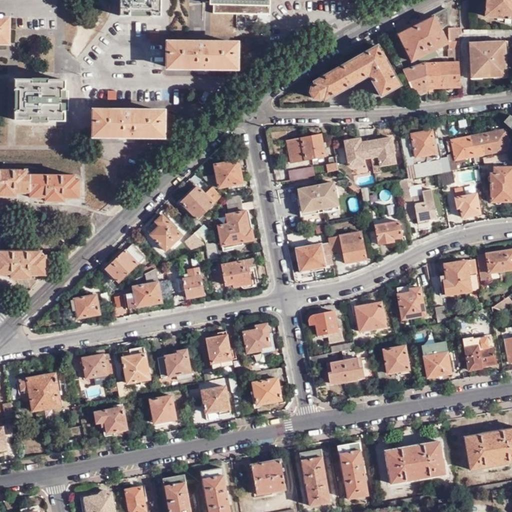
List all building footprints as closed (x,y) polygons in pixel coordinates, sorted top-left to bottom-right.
[(160,16),(160,0),(119,0),(119,16),(160,16)] [(511,0),(485,0),(484,17),(505,18),(504,23),(510,23),(510,19),(511,19),(511,0)] [(269,5),(213,5),(213,13),(237,13),(244,13),(269,13),(269,5)] [(447,26),(447,9),(397,35),(410,62),(417,58),(420,64),(437,55),(434,50),(446,43),(439,30),(447,26)] [(460,40),(460,28),(447,29),(447,49),(458,49),(458,42),(460,40)] [(150,41),(159,41),(159,32),(150,32),(150,41)] [(482,51),(482,43),(469,44),(471,79),(494,77),(494,73),(506,73),(504,41),(489,42),(490,51),(482,51)] [(489,42),(482,43),(482,51),(490,51),(489,42)] [(236,69),(236,44),(167,43),(167,68),(200,68),(236,69)] [(398,85),(377,46),(314,82),(315,85),(312,86),(310,93),(313,98),(319,101),(323,99),(324,100),(369,75),(380,96),(398,85)] [(448,58),(459,57),(458,49),(447,49),(448,58)] [(426,89),(460,87),(459,62),(424,64),(425,66),(426,89)] [(414,98),(426,94),(426,89),(425,66),(402,74),(414,98)] [(64,101),(64,80),(15,80),(14,120),(64,121),(64,101)] [(162,136),(163,112),(94,110),(93,135),(128,136),(162,136)] [(491,133),(486,134),(490,153),(508,150),(505,130),(500,131),(499,126),(491,128),(491,133)] [(437,145),(435,134),(435,131),(408,135),(409,137),(411,150),(413,149),(415,158),(436,154),(435,145),(437,145)] [(445,144),(443,133),(435,134),(437,145),(445,144)] [(469,137),(472,156),(490,153),(486,134),(469,137)] [(323,151),(321,136),(287,143),(291,166),(325,159),(323,151)] [(361,146),(360,143),(359,139),(344,142),(348,165),(351,168),(364,165),(363,160),(378,157),(379,167),(395,164),(390,137),(375,140),(375,144),(361,146)] [(409,137),(401,139),(403,151),(411,150),(409,137)] [(450,171),(453,171),(457,170),(455,159),(472,156),(469,137),(452,140),(454,154),(447,155),(450,171)] [(408,179),(438,174),(450,171),(447,155),(445,144),(437,145),(435,145),(436,154),(415,158),(413,149),(411,150),(403,151),(408,179)] [(504,161),(503,155),(490,157),(491,163),(493,163),(504,161)] [(511,162),(511,159),(504,161),(493,163),(493,175),(487,175),(487,183),(491,184),(491,203),(511,201),(511,162)] [(216,175),(202,178),(211,188),(213,190),(234,185),(234,188),(242,186),(238,161),(214,165),(216,175)] [(313,166),(288,168),(289,178),(314,175),(313,166)] [(326,167),(327,174),(335,172),(335,166),(326,167)] [(26,170),(0,169),(0,196),(5,196),(15,196),(15,192),(29,193),(29,197),(44,197),(44,201),(55,202),(64,202),(64,198),(78,198),(79,180),(74,180),(74,175),(26,174),(26,170)] [(438,174),(441,186),(454,183),(453,171),(450,171),(438,174)] [(399,181),(407,221),(416,219),(418,225),(427,223),(427,220),(436,219),(431,191),(422,193),(422,197),(411,200),(409,189),(407,179),(399,181)] [(314,192),(313,187),(298,190),(301,205),(302,210),(315,208),(317,210),(337,207),(333,184),(318,187),(319,191),(314,192)] [(422,197),(422,193),(420,186),(409,189),(411,200),(422,197)] [(213,190),(211,188),(203,195),(196,187),(180,203),(181,204),(180,206),(190,217),(192,216),(196,220),(220,198),(213,190)] [(480,215),(476,194),(455,198),(457,208),(460,208),(462,218),(480,215)] [(242,212),(240,197),(226,199),(229,215),(226,215),(228,224),(217,226),(222,252),(232,250),(232,244),(252,240),(251,229),(248,229),(245,211),(242,212)] [(350,211),(359,210),(357,197),(348,199),(350,211)] [(302,210),(301,205),(299,208),(299,209),(300,217),(338,210),(337,207),(317,210),(315,208),(302,210)] [(165,251),(181,237),(165,219),(167,218),(160,210),(158,212),(161,215),(154,221),(158,226),(149,234),(165,251)] [(398,221),(375,226),(378,239),(379,245),(393,243),(393,239),(402,238),(398,221)] [(324,223),(313,225),(316,245),(328,243),(327,238),(324,223)] [(378,239),(375,226),(369,227),(372,240),(378,239)] [(203,245),(204,245),(206,239),(198,230),(193,234),(203,245)] [(328,243),(330,253),(342,251),(344,264),(365,260),(360,232),(327,238),(328,243)] [(182,243),(190,252),(203,245),(193,234),(182,243)] [(323,267),(332,265),(330,253),(328,243),(316,245),(295,249),(299,271),(314,269),(315,275),(324,273),(323,267)] [(117,283),(144,258),(131,244),(104,269),(107,272),(103,276),(110,284),(115,280),(117,283)] [(45,274),(45,256),(41,256),(41,251),(1,250),(1,256),(0,256),(0,273),(11,274),(11,278),(22,278),(30,278),(30,274),(45,274)] [(511,272),(511,250),(476,256),(482,290),(486,289),(485,282),(489,281),(488,273),(499,272),(499,275),(511,272)] [(440,297),(471,292),(470,283),(466,284),(465,277),(474,275),(475,275),(472,260),(443,265),(445,276),(439,277),(441,289),(439,289),(440,297)] [(242,267),(241,261),(220,265),(224,286),(232,285),(232,288),(240,286),(241,289),(255,286),(255,284),(258,283),(255,266),(248,268),(247,266),(242,267)] [(140,273),(142,276),(145,275),(157,269),(155,265),(140,273)] [(203,296),(198,268),(187,270),(187,275),(182,275),(183,280),(175,281),(177,293),(185,292),(186,299),(203,296)] [(157,269),(145,275),(147,285),(142,286),(141,282),(132,284),(134,294),(124,296),(127,310),(163,303),(157,269)] [(470,283),(471,292),(476,291),(474,275),(465,277),(466,284),(470,283)] [(396,287),(401,318),(424,314),(418,283),(396,287)] [(100,314),(97,295),(74,299),(77,318),(100,314)] [(491,307),(492,307),(503,311),(511,305),(511,302),(508,296),(491,307)] [(386,327),(381,303),(355,307),(354,304),(351,305),(353,316),(356,315),(359,332),(386,327)] [(438,323),(445,321),(443,306),(435,308),(438,323)] [(343,341),(341,331),(338,332),(337,329),(333,312),(314,316),(310,318),(309,321),(308,323),(309,326),(315,325),(318,336),(328,335),(328,338),(329,344),(343,341)] [(269,334),(267,325),(251,328),(252,332),(243,333),(247,354),(261,351),(262,354),(272,352),(272,351),(275,350),(272,334),(269,334)] [(231,365),(225,332),(216,333),(216,335),(211,335),(211,338),(206,339),(211,368),(231,365)] [(461,338),(467,369),(480,367),(480,365),(494,363),(489,333),(461,338)] [(420,344),(426,376),(450,371),(444,340),(420,344)] [(332,353),(339,352),(342,352),(344,351),(354,349),(354,346),(353,343),(331,347),(332,353)] [(149,379),(143,348),(137,349),(137,346),(126,347),(127,352),(120,354),(126,383),(149,379)] [(409,370),(404,347),(383,351),(387,374),(397,373),(397,375),(405,374),(406,377),(413,376),(412,370),(409,370)] [(191,379),(186,349),(177,351),(177,354),(157,358),(160,378),(175,376),(176,382),(191,379)] [(342,352),(347,382),(357,381),(356,379),(364,378),(360,358),(346,361),(344,351),(342,352)] [(338,384),(347,382),(342,352),(339,352),(341,362),(327,364),(331,384),(338,383),(338,384)] [(309,358),(311,365),(328,362),(327,354),(309,358)] [(115,374),(112,360),(104,361),(103,355),(79,359),(81,373),(84,372),(86,379),(115,374)] [(250,374),(252,373),(250,366),(243,367),(244,375),(250,374)] [(376,368),(379,381),(386,380),(383,367),(376,368)] [(272,380),(269,370),(252,373),(250,374),(254,391),(251,392),(254,409),(259,408),(259,405),(279,401),(280,404),(285,403),(281,387),(278,387),(277,379),(272,380)] [(59,391),(55,374),(16,381),(19,398),(29,396),(31,411),(60,406),(58,391),(59,391)] [(231,392),(238,391),(235,376),(228,377),(231,392)] [(119,397),(130,395),(128,387),(125,387),(124,383),(117,384),(119,397)] [(229,414),(224,387),(201,391),(204,410),(201,410),(202,418),(218,415),(218,416),(229,414)] [(175,415),(171,396),(149,400),(154,423),(162,422),(163,424),(179,422),(178,415),(175,415)] [(6,419),(13,417),(10,404),(3,404),(6,419)] [(126,430),(122,404),(112,406),(113,410),(94,413),(96,423),(100,423),(101,427),(102,427),(104,437),(113,435),(113,432),(126,430)] [(74,419),(80,418),(78,406),(72,407),(74,419)] [(511,462),(511,429),(464,438),(470,470),(511,462)] [(445,475),(439,442),(385,452),(392,484),(445,475)] [(369,497),(360,444),(338,448),(347,500),(369,497)] [(330,504),(321,451),(301,455),(310,508),(330,504)] [(286,491),(280,461),(251,467),(257,496),(286,491)] [(230,511),(223,469),(202,473),(209,511),(230,511)] [(190,511),(185,476),(163,479),(169,511),(190,511)] [(511,488),(511,481),(459,491),(460,498),(491,492),(511,488)] [(147,501),(144,486),(125,490),(129,511),(145,511),(144,502),(147,501)] [(459,491),(459,490),(380,504),(381,511),(460,498),(459,491)] [(114,511),(111,493),(109,493),(107,492),(100,493),(99,495),(80,498),(82,511),(114,511)]
